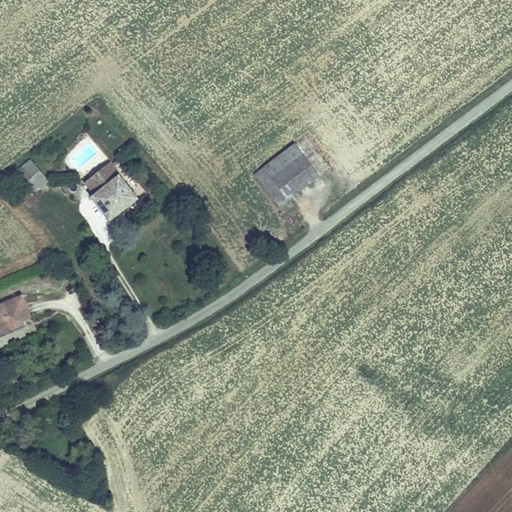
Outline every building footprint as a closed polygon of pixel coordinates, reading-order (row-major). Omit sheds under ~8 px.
[(292,147),(319,178),(332,168),(306,136),(292,147)] [(281,207),(319,178),(292,147),(256,175),(281,207)] [(37,192),(49,182),(32,160),(20,170),(37,192)] [(109,165),(85,184),(94,195),(90,198),(110,222),(138,199),(109,165)] [(31,317),(21,296),(0,305),(0,324),(3,330),(31,317)] [(84,475),(77,456),(64,460),(69,474),(73,473),(75,478),(84,475)]
